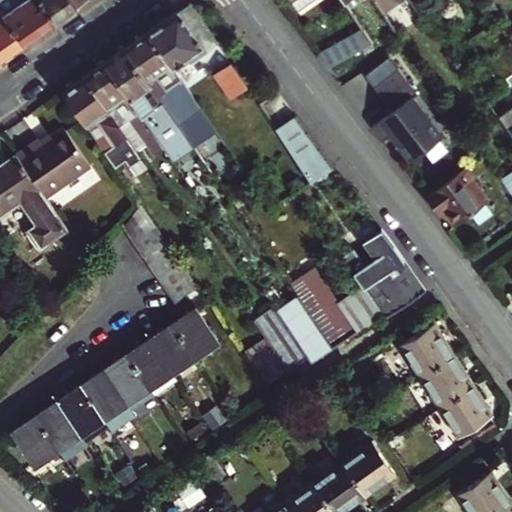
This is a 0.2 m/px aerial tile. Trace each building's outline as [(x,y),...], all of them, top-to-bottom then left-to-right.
[(0,0),(0,9),(24,44),(57,21),(42,0),(0,0)] [(42,0),(57,21),(77,7),(72,0),(42,0)] [(313,0),(293,0),(300,10),(313,0)] [(344,0),(346,2),(361,24),(373,41),(382,35),(358,0),(344,0)] [(191,4),(179,12),(207,52),(214,47),(191,4)] [(0,55),(2,59),(24,44),(0,9),(0,55)] [(211,58),(207,52),(179,12),(148,33),(180,80),(211,58)] [(373,41),(361,24),(317,53),(329,69),(373,41)] [(180,80),(148,33),(126,48),(177,121),(194,146),(216,132),(180,80)] [(126,48),(105,62),(167,153),(173,161),(194,146),(177,121),(126,48)] [(105,62),(85,76),(122,131),(141,159),(151,152),(157,160),(167,153),(105,62)] [(221,102),(228,98),(238,93),(224,66),(207,75),(221,102)] [(399,70),(374,89),(392,113),(373,128),(384,143),(392,137),(411,163),(442,139),(413,100),(418,96),(399,70)] [(122,131),(85,76),(63,91),(120,173),(129,167),(133,173),(145,165),(122,131)] [(243,101),(238,93),(228,98),(233,107),(243,101)] [(511,107),(499,116),(511,134),(511,107)] [(336,168),(298,119),(279,133),(310,183),(336,168)] [(65,128),(52,137),(43,143),(41,139),(40,138),(16,154),(46,198),(91,167),(65,128)] [(50,133),(41,139),(43,143),(52,137),(50,133)] [(42,250),(69,231),(46,198),(16,154),(0,165),(0,217),(23,202),(38,224),(29,230),(42,250)] [(462,168),(425,198),(434,210),(438,207),(442,213),(452,227),(487,202),(462,168)] [(511,170),(503,177),(511,188),(511,170)] [(438,207),(434,210),(438,216),(442,213),(438,207)] [(124,227),(133,240),(154,225),(142,208),(124,227)] [(133,240),(142,253),(163,238),(154,225),(133,240)] [(350,270),(365,292),(382,315),(384,319),(426,292),(394,245),(382,229),(366,240),(378,258),(358,271),(355,266),(350,270)] [(163,238),(142,253),(150,266),(172,251),(163,238)] [(150,266),(159,277),(180,262),(172,251),(150,266)] [(159,277),(167,290),(189,275),(180,262),(159,277)] [(333,349),(382,315),(365,292),(342,308),(318,274),(294,292),(298,298),(317,325),(333,349)] [(199,289),(189,275),(167,290),(177,304),(199,289)] [(333,349),(317,325),(298,298),(277,312),(310,360),(313,363),(333,349)] [(175,323),(196,355),(219,340),(197,307),(175,323)] [(310,360),(277,312),(275,310),(254,325),(265,341),(288,375),(310,360)] [(151,339),(172,371),(196,355),(175,323),(151,339)] [(401,346),(421,376),(456,353),(436,323),(401,346)] [(179,382),(172,371),(151,339),(129,354),(150,386),(157,397),(179,382)] [(265,341),(246,354),(270,387),(288,375),(265,341)] [(421,376),(441,406),(476,383),(456,353),(421,376)] [(150,386),(129,354),(107,369),(128,401),(150,386)] [(136,415),(128,401),(107,369),(85,385),(111,426),(113,430),(136,415)] [(360,400),(344,376),(327,387),(343,411),(360,400)] [(495,412),(476,383),(441,406),(460,436),(495,412)] [(62,400),(87,440),(111,426),(85,385),(62,400)] [(87,440),(62,400),(39,415),(59,447),(67,460),(90,444),(87,440)] [(59,447),(39,415),(16,431),(36,462),(59,447)] [(348,463),(370,497),(400,478),(378,444),(348,463)] [(163,459),(157,449),(151,453),(157,462),(163,459)] [(201,465),(219,491),(234,480),(217,455),(201,465)] [(348,463),(317,483),(336,511),(347,511),(370,497),(348,463)] [(459,496),(469,511),(492,511),(510,500),(491,474),(459,496)] [(336,511),(317,483),(285,505),(289,511),(336,511)] [(511,511),(511,503),(510,500),(492,511),(511,511)]
